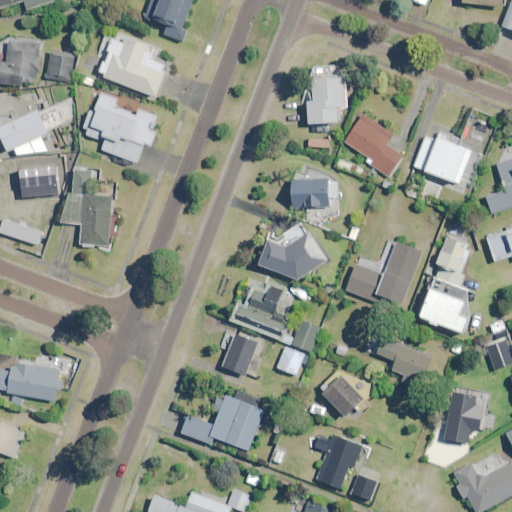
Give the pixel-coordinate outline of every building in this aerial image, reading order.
[(0,0),(0,8),(1,10),(27,2),(30,10),(57,1),(56,0),(0,0)] [(195,0),(153,0),(147,17),(169,26),(166,36),(184,43),(189,31),(184,30),(195,0)] [(155,49),(117,34),(101,75),(159,97),(170,67),(151,59),(155,49)] [(0,84),(37,87),(39,75),(43,76),(44,58),(41,57),(42,46),(11,43),(9,63),(0,62),(0,84)] [(76,57),(53,53),(49,79),(72,82),(76,57)] [(345,108),(345,79),(325,79),(325,98),(314,98),(314,123),(341,123),(341,108),(345,108)] [(154,146),(159,132),(154,130),(159,117),(141,110),(139,116),(116,107),(119,100),(105,95),(98,113),(92,111),(86,126),(91,129),(89,135),(107,143),(104,149),(140,164),(148,144),(154,146)] [(16,149),(19,156),(51,152),(44,137),(50,134),(41,111),(0,128),(0,133),(8,152),(16,149)] [(394,134),(362,117),(347,145),(377,161),(374,166),(394,176),(405,155),(388,145),(394,134)] [(488,126),(475,119),(471,128),(484,134),(488,126)] [(460,138),(442,131),(438,142),(428,138),(417,168),(458,183),(470,149),(458,145),(460,138)] [(511,160),(501,164),(508,190),(487,196),(492,212),(511,206),(511,160)] [(102,173),(78,171),(76,194),(71,194),(68,224),(84,226),(82,245),(111,247),(115,197),(100,196),(102,173)] [(40,191),(39,176),(24,177),(25,193),(40,191)] [(338,183),(338,180),(294,181),(294,208),(338,207),(338,183)] [(330,261),(304,221),(273,242),(270,241),(261,265),(300,281),(330,261)] [(466,249),(471,234),(455,228),(423,319),(467,334),(473,318),(464,315),(470,297),(470,291),(460,287),(472,251),(466,249)] [(511,230),(489,237),(497,262),(511,257),(511,230)] [(425,255),(400,244),(389,271),(360,259),(348,288),(375,299),(377,295),(404,306),(425,255)] [(286,293),(256,279),(238,317),(280,337),(289,320),(276,314),(286,293)] [(313,352),(323,328),(304,321),(294,345),(313,352)] [(507,330),(504,321),(492,325),(495,334),(507,330)] [(261,344),(239,335),(226,368),(248,376),(261,344)] [(435,358),(378,336),(372,351),(397,361),(393,369),(426,381),(435,358)] [(511,363),(511,355),(508,343),(494,348),(500,367),(511,363)] [(306,355),(287,348),(279,368),(299,375),(306,355)] [(0,390),(55,404),(63,373),(19,362),(16,374),(0,369),(0,390)] [(366,401),(344,377),(327,393),(349,417),(366,401)] [(262,402),(238,392),(235,400),(222,394),(215,410),(222,413),(217,425),(191,415),(184,432),(212,444),(215,437),(249,452),(266,413),(259,410),(262,402)] [(479,398),(452,394),(445,441),(472,444),(479,398)] [(28,401),(14,396),(10,404),(24,410),(28,401)] [(28,433),(0,421),(0,451),(17,459),(28,433)] [(365,448),(337,436),(319,479),(343,489),(352,467),(356,469),(365,448)] [(279,447),(263,440),(256,457),(272,464),(279,447)] [(483,511),(511,497),(511,466),(483,481),(475,465),(454,476),(465,498),(469,496),(477,511),(483,511)] [(380,484),(362,476),(354,494),(373,501),(380,484)] [(247,511),(253,496),(237,490),(231,506),(245,511),(247,511)] [(232,511),(233,511),(196,493),(189,508),(158,494),(151,509),(157,511),(232,511)] [(333,511),(313,502),(308,511),(333,511)]
